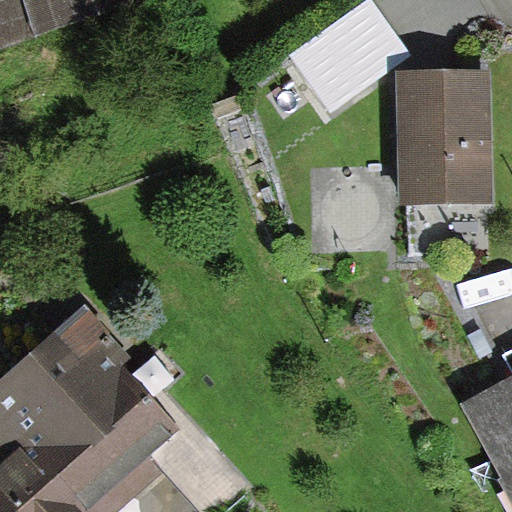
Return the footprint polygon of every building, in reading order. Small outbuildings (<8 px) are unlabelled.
[(0,0),(0,31),(84,0),(0,0)] [(368,7),(292,60),(330,113),(405,60),(368,7)] [(396,201),(488,199),(486,88),(394,89),(396,201)] [(73,511),(145,448),(202,511),(213,511),(280,453),(167,328),(130,361),(79,304),(0,374),(0,441),(8,450),(0,457),(0,511),(73,511)] [(511,475),(511,348),(503,354),(511,369),(511,379),(470,404),(511,475)]
